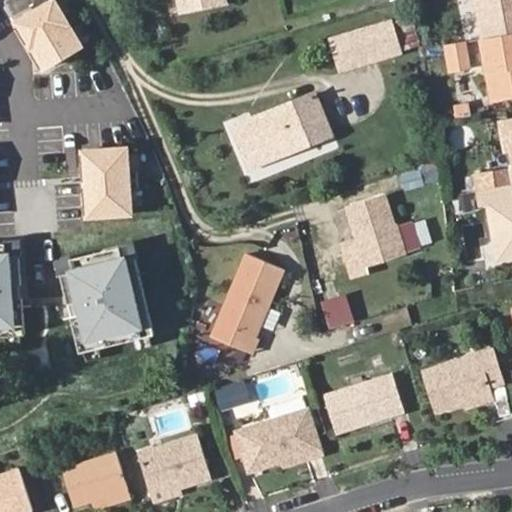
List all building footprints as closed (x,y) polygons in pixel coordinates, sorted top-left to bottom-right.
[(36,7),(14,20),(42,66),(79,43),(53,0),(47,0),(45,1),(36,7)] [(179,0),(182,12),(223,3),(222,0),(179,0)] [(511,29),(511,0),(479,0),(485,35),(511,29)] [(398,19),(405,48),(421,45),(414,15),(398,19)] [(400,52),(391,22),(332,39),(341,70),(400,52)] [(511,92),(511,29),(485,35),(481,36),(492,96),(511,92)] [(464,39),(447,43),(451,67),(468,64),(464,39)] [(63,53),(67,60),(77,54),(72,47),(63,53)] [(299,137),(327,126),(313,93),(231,128),(249,169),(303,146),(299,137)] [(511,182),(511,118),(507,119),(511,152),(511,167),(477,172),(479,188),(511,183),(511,182)] [(506,154),(511,153),(511,152),(507,119),(501,120),(506,154)] [(131,125),(101,129),(102,142),(133,139),(131,125)] [(331,134),(327,126),(299,137),(303,146),(331,134)] [(81,149),(86,214),(129,211),(128,186),(126,170),(125,146),(81,149)] [(126,170),(128,186),(138,185),(137,169),(126,170)] [(399,190),(427,184),(424,170),(396,176),(399,190)] [(511,191),(511,183),(479,188),(482,205),(488,204),(496,256),(511,253),(511,191)] [(278,243),(301,236),(297,224),(274,231),(278,243)] [(388,262),(380,266),(363,233),(313,256),(330,290),(359,278),(365,291),(395,277),(388,262)] [(17,239),(0,240),(0,333),(24,332),(17,239)] [(133,239),(82,242),(83,255),(70,256),(76,336),(153,331),(147,251),(134,252),(133,239)] [(256,308),(262,307),(263,305),(278,266),(242,252),(230,283),(240,312),(240,313),(245,311),(247,309),(251,309),(256,308)] [(236,317),(240,313),(240,312),(230,283),(215,323),(227,329),(232,321),(236,317)] [(220,342),(251,354),(262,327),(270,330),(276,313),(262,307),(250,338),(227,329),(224,335),(221,340),(220,342)] [(232,321),(227,329),(250,338),(262,307),(256,308),(251,309),(247,309),(245,311),(240,313),(236,317),(232,321)] [(224,335),(227,329),(215,323),(210,337),(220,342),(221,340),(224,335)] [(469,400),(493,393),(490,383),(503,379),(492,349),(425,369),(437,410),(469,400)] [(340,429),(399,411),(388,375),(330,395),(340,429)] [(247,379),(215,387),(221,410),(253,401),(247,379)] [(495,400),(493,393),(469,400),(471,407),(495,400)] [(244,428),(257,470),(323,450),(310,408),(306,395),(277,403),(275,408),(278,418),(244,428)] [(148,448),(159,485),(187,477),(188,481),(220,471),(206,430),(148,448)] [(84,500),(101,494),(137,483),(126,447),(72,464),(84,500)] [(0,474),(0,511),(13,511),(42,503),(30,465),(0,474)] [(187,477),(159,485),(162,494),(190,486),(188,481),(187,477)] [(137,483),(101,494),(104,504),(141,493),(137,483)]
